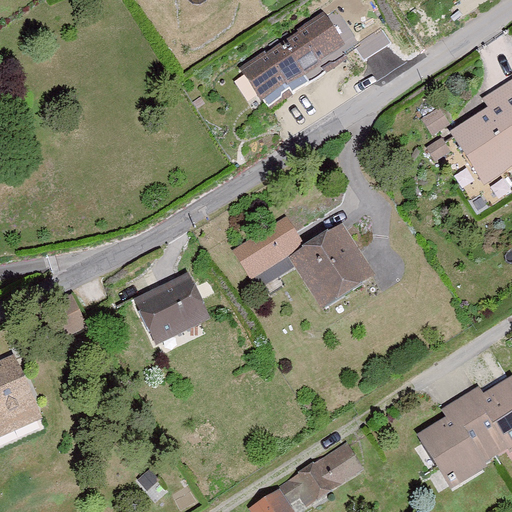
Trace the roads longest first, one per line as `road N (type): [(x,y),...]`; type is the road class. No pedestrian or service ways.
road 1 (residential): [(511,9),(184,220),(0,312)]
road 2 (residential): [(511,324),(221,511)]
